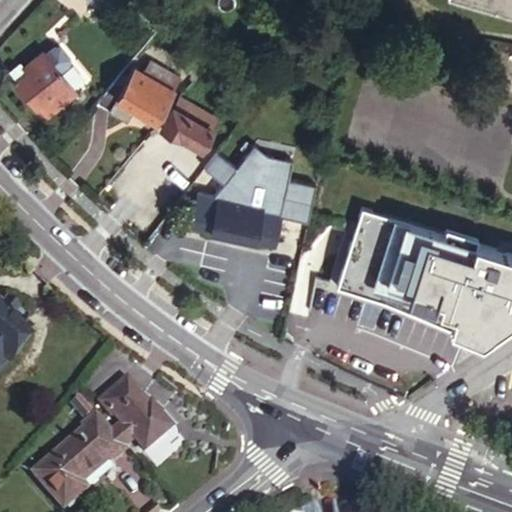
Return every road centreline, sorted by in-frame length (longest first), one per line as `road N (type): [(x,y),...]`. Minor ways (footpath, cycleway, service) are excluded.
road 1 (secondary): [(342,428),(216,367),(148,321),(0,183)]
road 2 (secondary): [(511,498),(342,428)]
road 3 (tertiary): [(342,428),(228,511)]
